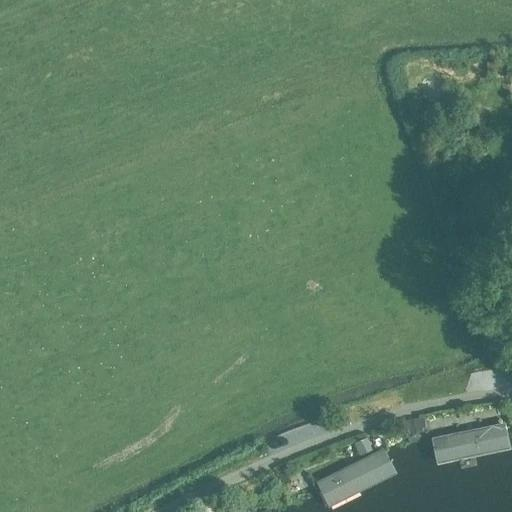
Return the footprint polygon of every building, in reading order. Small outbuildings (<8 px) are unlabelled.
[(421,419),(407,421),(410,435),(424,432),(421,419)] [(435,442),(441,469),(511,453),(511,444),(508,427),(435,442)] [(368,439),(354,444),(359,457),(373,451),(368,439)] [(391,454),(322,484),(332,511),(339,511),(401,479),(391,454)] [(286,469),(278,473),(284,486),(291,483),(286,469)]
